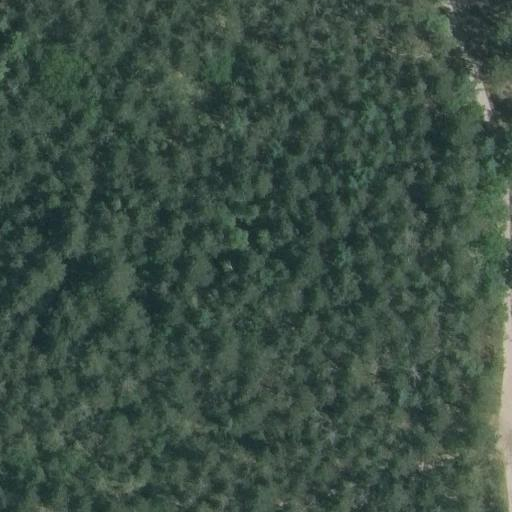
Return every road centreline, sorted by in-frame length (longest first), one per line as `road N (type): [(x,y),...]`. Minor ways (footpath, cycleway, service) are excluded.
road 1 (track): [(502,511),(493,151),(443,0)]
road 2 (track): [(290,511),(498,423)]
